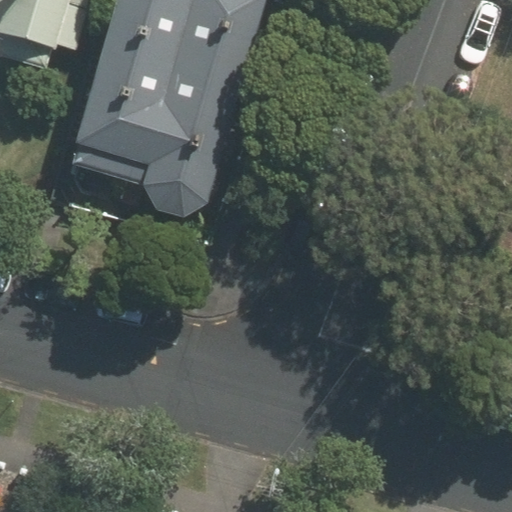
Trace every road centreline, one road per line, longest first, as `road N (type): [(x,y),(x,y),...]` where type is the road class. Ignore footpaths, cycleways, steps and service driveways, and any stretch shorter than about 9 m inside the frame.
road 1 (residential): [(445,0),(306,400)]
road 2 (residential): [(306,400),(0,314)]
road 3 (residential): [(511,464),(306,400)]
